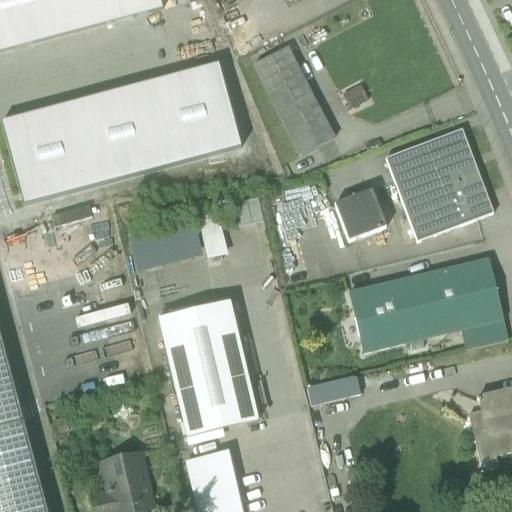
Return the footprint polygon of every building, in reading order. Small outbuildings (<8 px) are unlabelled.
[(159,0),(0,0),(0,55),(162,12),(159,0)] [(254,67),(282,121),(315,104),(287,50),(254,67)] [(218,67),(1,126),(23,210),(240,151),(218,67)] [(334,142),(315,104),(282,121),(301,159),(334,142)] [(385,161),(417,245),(493,216),(462,133),(385,161)] [(334,207),(348,244),(386,230),(372,193),(334,207)] [(395,222),(387,196),(379,198),(387,225),(395,222)] [(292,282),(309,277),(290,205),(273,210),(292,282)] [(204,256),(192,211),(126,228),(138,273),(204,256)] [(242,220),(209,228),(212,244),(246,236),(242,220)] [(487,263),(447,273),(461,332),(502,322),(487,263)] [(447,273),(389,287),(403,346),(461,332),(447,273)] [(364,356),(403,346),(389,287),(350,296),(364,356)] [(230,306),(159,323),(187,441),(258,424),(230,306)] [(0,511),(48,511),(0,321),(0,511)] [(507,343),(502,322),(461,332),(466,353),(507,343)] [(307,391),(311,409),(359,397),(356,382),(351,380),(307,391)] [(474,444),(483,476),(498,472),(495,461),(511,456),(511,438),(511,437),(511,392),(478,401),(482,415),(488,440),(474,444)] [(85,414),(88,425),(108,420),(105,408),(85,414)] [(468,419),(474,444),(488,440),(482,415),(468,419)] [(235,511),(222,457),(186,466),(197,511),(235,511)] [(153,511),(140,458),(101,467),(108,496),(90,500),(92,511),(153,511)]
